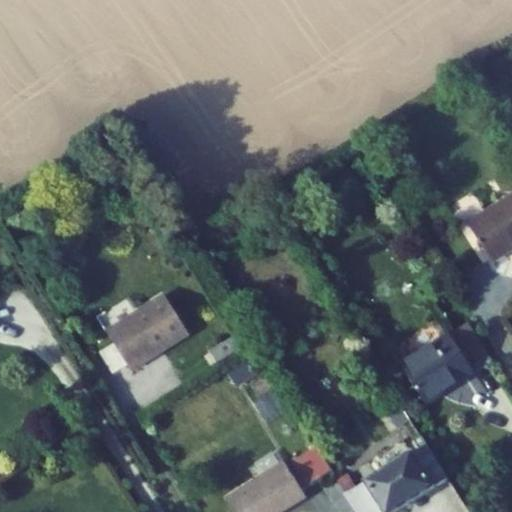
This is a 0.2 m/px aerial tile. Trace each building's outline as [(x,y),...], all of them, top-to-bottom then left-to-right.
[(333,192),(351,181),(345,170),(326,180),(333,192)] [(511,197),(468,225),(490,259),(511,245),(511,197)] [(511,245),(490,259),(492,263),(511,250),(511,245)] [(175,268),(188,260),(180,246),(166,254),(175,268)] [(165,295),(106,332),(115,347),(129,368),(160,348),(162,353),(190,336),(165,295)] [(474,373),(493,361),(469,324),(450,335),(474,373)] [(257,353),(244,332),(210,352),(223,374),(257,353)] [(426,404),(474,373),(450,335),(401,367),(426,404)] [(116,376),(129,368),(115,347),(103,354),(116,376)] [(228,374),(237,387),(258,374),(250,360),(228,374)] [(397,432),(412,422),(400,403),(385,413),(397,432)] [(396,511),(448,479),(421,436),(417,439),(422,447),(347,496),(357,511),(396,511)] [(332,472),(317,447),(287,466),(285,463),(227,500),(234,511),(278,511),(277,510),(304,493),(303,491),(332,472)]
